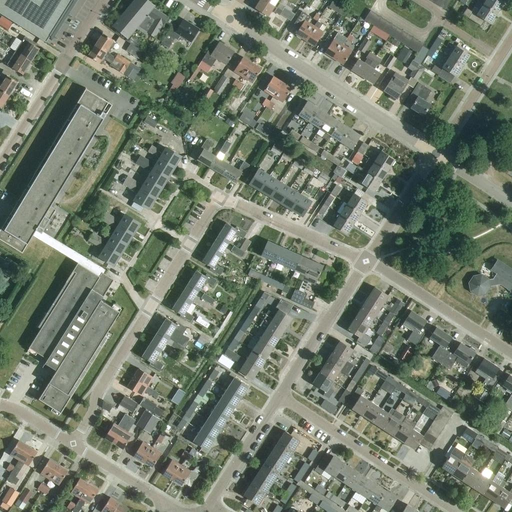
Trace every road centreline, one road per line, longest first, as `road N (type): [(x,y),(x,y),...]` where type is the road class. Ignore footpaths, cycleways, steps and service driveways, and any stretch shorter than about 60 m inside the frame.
road 1 (residential): [(71,443),(213,202),(225,199),(367,260)]
road 2 (tertiary): [(229,19),(435,154)]
road 3 (residential): [(452,511),(278,396)]
road 4 (residential): [(0,163),(103,0)]
road 5 (residential): [(511,353),(367,260)]
road 6 (residential): [(278,396),(367,260)]
road 7 (residential): [(435,154),(511,33)]
road 8 (residential): [(367,260),(435,154)]
road 9 (residential): [(210,502),(278,396)]
